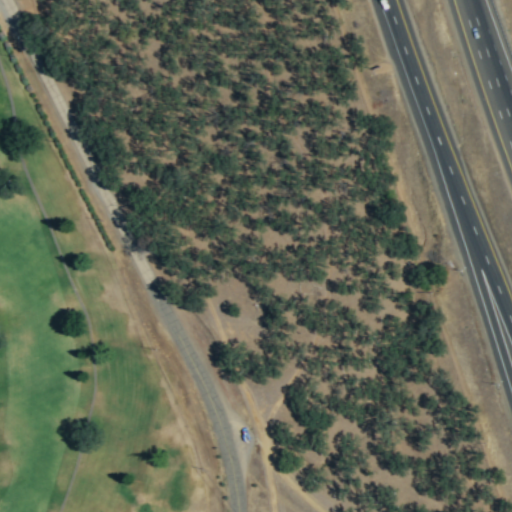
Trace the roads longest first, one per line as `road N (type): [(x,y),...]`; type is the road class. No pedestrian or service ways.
road 1 (residential): [(235,511),(230,460),(209,399),(2,0)]
road 2 (motorway): [(391,0),(511,315)]
road 3 (motorway): [(469,211),(477,269),(511,374)]
road 4 (motorway): [(511,119),(469,0)]
